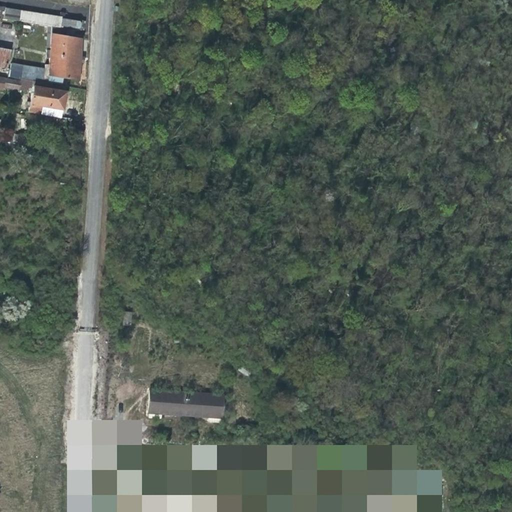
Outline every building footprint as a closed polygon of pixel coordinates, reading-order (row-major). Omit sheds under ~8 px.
[(38,65),(38,68),(18,66),(17,79),(60,87),(61,80),(73,79),(75,37),(47,36),(48,30),(43,29),(41,55),(44,55),(43,65),(38,65)] [(6,77),(0,76),(0,87),(17,88),(17,79),(6,77)] [(59,106),(62,91),(32,85),(30,102),(59,106)] [(3,139),(32,144),(33,138),(5,131),(3,139)] [(148,415),(222,419),(223,395),(149,391),(148,415)]
